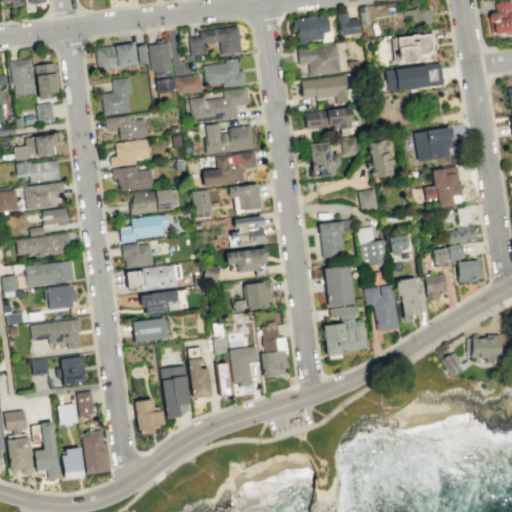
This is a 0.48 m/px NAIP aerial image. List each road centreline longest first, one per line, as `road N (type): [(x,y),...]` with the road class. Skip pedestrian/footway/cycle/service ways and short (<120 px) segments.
road 1 (tertiary): [(511,282),(313,397),(204,430),(103,499),(45,503),(0,492)]
road 2 (residential): [(125,482),(64,0)]
road 3 (residential): [(313,397),(260,0)]
road 4 (tertiary): [(508,285),(459,0)]
road 5 (residential): [(284,0),(0,37)]
